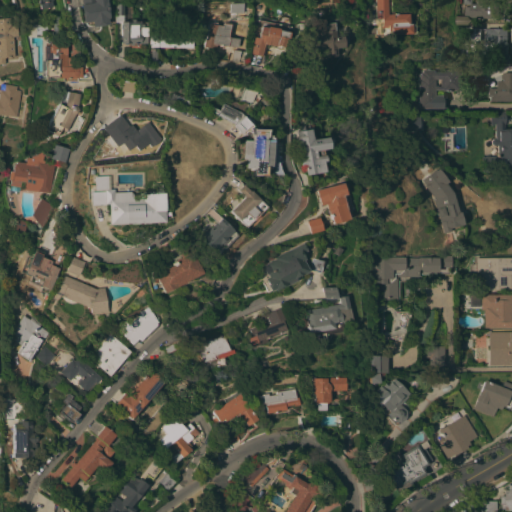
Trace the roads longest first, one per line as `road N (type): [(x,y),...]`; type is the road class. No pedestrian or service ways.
road 1 (residential): [(347,511),(337,465),(323,450),(285,437),(243,449),(157,511),(31,483),(149,351),(223,296),(294,189),(282,151),(282,81),(274,74),(216,65),(147,72),(98,57),(71,0)]
road 2 (residential): [(226,171),(157,240),(118,256),(87,250),(68,213),(67,188),(100,105),(98,57)]
road 3 (residential): [(226,171),(227,149),(214,130),(154,108),(100,105)]
